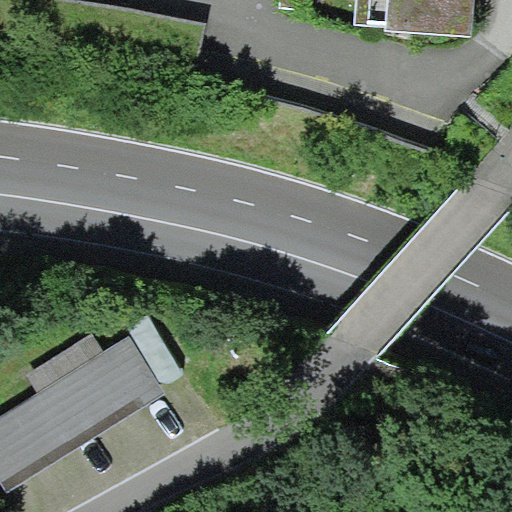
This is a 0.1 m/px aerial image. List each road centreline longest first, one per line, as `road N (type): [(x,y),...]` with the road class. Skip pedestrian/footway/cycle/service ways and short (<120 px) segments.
road 1 (secondary): [(511,327),(335,256),(186,214),(0,180)]
road 2 (residential): [(511,30),(442,86),(272,22),(181,0)]
road 3 (track): [(511,167),(282,413)]
road 4 (residential): [(115,511),(282,413)]
